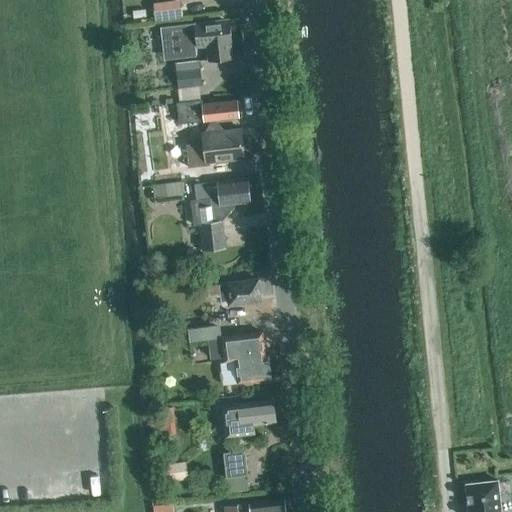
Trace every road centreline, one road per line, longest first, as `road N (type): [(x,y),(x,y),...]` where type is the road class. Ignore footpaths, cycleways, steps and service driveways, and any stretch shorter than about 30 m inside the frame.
road 1 (unclassified): [(309,511),(252,0)]
road 2 (track): [(448,507),(396,0)]
